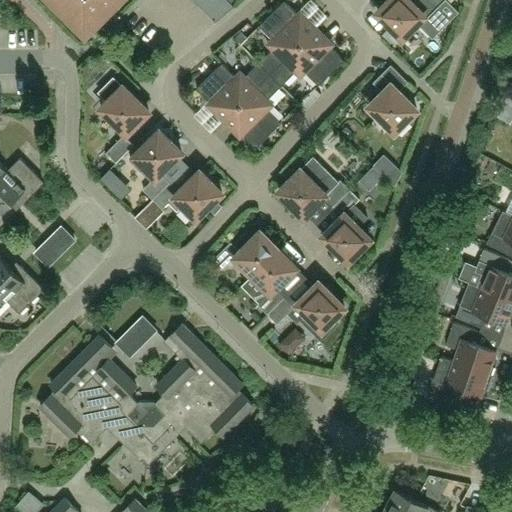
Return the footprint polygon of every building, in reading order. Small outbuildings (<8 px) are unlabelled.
[(119,0),(54,0),(87,32),(119,0)] [(207,13),(220,0),(202,0),(198,4),(207,13)] [(220,0),(207,13),(216,22),(234,6),(228,0),(220,0)] [(271,74),(314,30),(285,0),(259,26),(278,44),(259,62),(271,74)] [(403,37),(418,22),(433,37),(459,11),(447,0),(444,0),(436,8),(427,0),(410,0),(409,0),(388,0),(377,11),(403,37)] [(427,0),(436,8),(444,0),(427,0)] [(319,85),(344,60),(314,30),(271,74),(282,85),(301,67),(319,85)] [(222,63),(197,88),(227,118),(271,74),(259,62),(240,81),(222,63)] [(370,105),(395,130),(417,109),(399,91),(408,82),(391,64),(373,82),(383,91),(370,105)] [(144,78),(152,88),(167,77),(159,66),(144,78)] [(271,74),(227,118),(256,147),(282,122),(263,104),(282,85),(271,74)] [(149,110),(123,85),(122,86),(114,78),(102,89),(102,94),(108,100),(101,107),(127,132),(149,110)] [(156,176),(143,189),(153,198),(170,181),(161,172),(182,151),(160,129),(134,155),(156,176)] [(124,135),(107,152),(116,162),(133,145),(124,135)] [(22,205),(45,182),(21,157),(8,170),(0,161),(0,223),(1,223),(0,222),(0,213),(0,214),(16,199),(22,205)] [(323,197),(333,206),(350,189),(340,179),(337,182),(312,157),(279,190),(305,216),(323,197)] [(200,170),(179,190),(170,181),(153,198),(163,208),(169,202),(176,209),(179,209),(184,204),(196,217),(222,192),(200,170)] [(350,189),(333,206),(342,215),(323,234),(349,260),(371,238),(359,226),(367,217),(354,204),(360,199),(350,189)] [(511,213),(507,211),(503,209),(487,242),(511,255),(511,254),(511,213)] [(49,264),(74,239),(62,226),(36,252),(49,264)] [(235,256),(253,274),(279,248),(261,230),(240,251),(231,242),(214,259),(223,268),(235,256)] [(45,288),(21,265),(15,271),(0,255),(0,247),(1,247),(0,246),(0,308),(8,300),(20,313),(45,288)] [(253,274),(242,285),(259,302),(258,303),(268,313),(285,296),(276,287),(297,266),(279,248),(253,274)] [(466,261),(459,278),(470,282),(483,287),(511,299),(511,272),(505,270),(510,259),(488,250),(484,248),(477,265),(466,261)] [(285,296),(268,313),(277,323),(288,313),(292,317),(301,320),(301,319),(306,323),(308,321),(323,337),(338,322),(334,318),(345,306),(319,281),(294,305),(285,296)] [(511,299),(483,287),(470,282),(456,316),(482,327),(486,315),(506,323),(507,320),(509,319),(511,319),(511,317),(511,299)] [(130,355),(156,329),(143,316),(117,342),(130,355)] [(455,361),(493,374),(496,365),(497,364),(497,362),(497,360),(497,358),(497,356),(496,354),(495,353),(496,349),(477,342),(480,331),(454,322),(446,345),(459,349),(455,361)] [(188,424),(200,436),(204,440),(216,427),(224,435),(254,405),(238,389),(243,383),(183,323),(166,341),(184,359),(158,385),(165,393),(156,402),(155,400),(148,401),(147,465),(188,424)] [(296,358),(313,338),(299,326),(282,346),(296,358)] [(106,424),(147,465),(148,401),(140,401),(139,402),(129,393),(137,385),(111,359),(112,357),(112,350),(111,349),(112,347),(100,335),(52,384),(57,389),(41,405),(71,435),(78,428),(91,440),(106,424)] [(493,374),(455,361),(441,356),(428,395),(456,404),(461,389),(480,396),(482,392),(483,391),(485,390),(486,389),(488,388),(489,386),(489,384),(490,382),(493,374)] [(396,488),(385,509),(390,511),(440,511),(441,511),(428,505),(396,488)] [(16,504),(25,511),(31,511),(40,502),(28,491),(16,504)] [(79,511),(65,498),(51,511),(79,511)] [(149,511),(136,499),(122,511),(149,511)]
